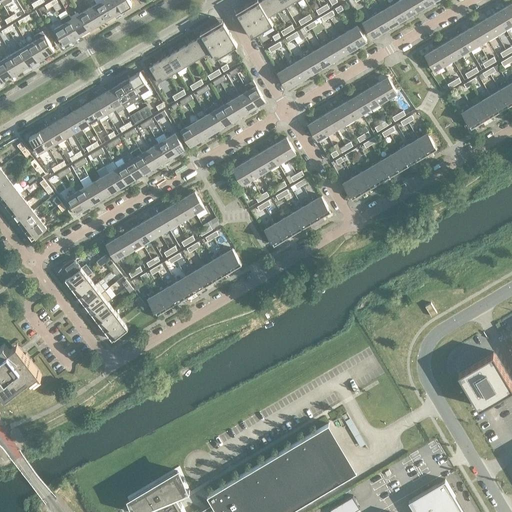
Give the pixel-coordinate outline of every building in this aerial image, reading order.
[(114,14),(105,0),(101,0),(96,3),(106,19),(114,14)] [(122,9),(116,0),(105,0),(114,14),(122,9)] [(129,0),(116,0),(122,9),(132,4),(129,0)] [(273,23),(269,16),(259,0),(238,13),(252,36),(273,23)] [(277,11),(270,0),(259,0),(269,16),(277,11)] [(286,6),(282,0),(270,0),(277,11),(286,6)] [(408,16),(399,0),(390,5),(399,21),(408,16)] [(416,10),(410,0),(398,0),(399,0),(408,16),(416,10)] [(425,5),(422,0),(410,0),(416,10),(425,5)] [(106,19),(96,3),(88,8),(97,24),(106,19)] [(399,21),(390,5),(381,11),(390,26),(399,21)] [(511,23),(511,19),(505,7),(496,12),(505,28),(511,23)] [(97,24),(88,8),(80,13),(89,29),(97,24)] [(390,26),(381,11),(372,16),(381,31),(390,26)] [(505,28),(496,12),(487,17),(496,33),(505,28)] [(60,18),(63,23),(73,39),(81,34),(71,18),(68,13),(60,18)] [(89,29),(80,13),(71,18),(81,34),(89,29)] [(381,31),(372,16),(363,21),(372,37),(381,31)] [(496,33),(487,17),(478,23),(488,38),(496,33)] [(238,45),(224,21),(202,34),(211,50),(216,57),(238,45)] [(73,39),(63,23),(54,28),(64,44),(73,39)] [(488,38),(478,23),(470,28),(479,43),(488,38)] [(358,24),(348,30),(358,45),(367,40),(358,24)] [(479,43),(470,28),(461,33),(470,48),(479,43)] [(358,45),(348,30),(340,35),(349,51),(358,45)] [(470,48),(461,33),(452,38),(461,54),(470,48)] [(45,34),(36,39),(46,55),(54,50),(45,34)] [(211,50),(202,34),(194,39),(203,55),(211,50)] [(349,51),(340,35),(331,40),(340,56),(349,51)] [(461,54),(452,38),(443,43),(452,59),(461,54)] [(46,55),(36,39),(28,44),(37,60),(46,55)] [(203,55),(194,39),(185,44),(194,60),(203,55)] [(340,56),(331,40),(322,46),(331,61),(340,56)] [(452,59),(443,43),(435,49),(444,64),(452,59)] [(37,60),(28,44),(20,49),(29,65),(37,60)] [(194,60),(185,44),(176,49),(185,65),(194,60)] [(331,61),(322,46),(313,51),(323,66),(331,61)] [(29,65),(20,49),(11,53),(21,69),(29,65)] [(185,65),(176,49),(167,55),(177,70),(185,65)] [(444,64),(435,49),(425,54),(434,70),(444,64)] [(323,66),(313,51),(305,56),(314,71),(323,66)] [(21,69),(11,53),(3,58),(13,74),(21,69)] [(177,70),(167,55),(159,60),(168,75),(177,70)] [(314,71),(305,56),(296,61),(305,77),(314,71)] [(13,74),(3,58),(0,60),(0,71),(4,79),(13,74)] [(168,75),(159,60),(149,65),(155,76),(159,81),(168,75)] [(305,77),(296,61),(287,66),(296,82),(305,77)] [(296,82),(287,66),(278,72),(287,87),(296,82)] [(140,71),(130,77),(140,93),(149,87),(140,71)] [(388,76),(379,82),(388,97),(397,91),(388,76)] [(140,93),(130,77),(122,82),(134,103),(143,98),(140,93)] [(134,103),(122,82),(114,87),(123,103),(126,108),(134,103)] [(388,97),(379,82),(370,87),(379,102),(388,97)] [(511,102),(511,88),(509,84),(500,89),(509,105),(511,102)] [(265,100),(256,85),(248,90),(257,105),(265,100)] [(123,103),(114,87),(105,91),(115,107),(123,103)] [(379,102),(370,87),(362,92),(371,107),(379,102)] [(509,105),(500,89),(490,95),(500,110),(509,105)] [(257,105),(248,90),(239,95),(248,110),(257,105)] [(115,107),(105,91),(97,96),(107,112),(115,107)] [(371,107),(362,92),(353,97),(362,113),(371,107)] [(248,110),(239,95),(231,100),(240,115),(248,110)] [(500,110),(490,95),(481,100),(490,116),(500,110)] [(107,112),(97,96),(89,101),(98,117),(107,112)] [(362,113),(353,97),(344,102),(353,118),(362,113)] [(240,115),(231,100),(223,104),(232,120),(240,115)] [(490,116),(481,100),(472,106),(481,121),(490,116)] [(98,117),(89,101),(80,106),(90,122),(98,117)] [(165,106),(163,101),(156,105),(159,109),(165,106)] [(353,118),(344,102),(335,108),(344,123),(353,118)] [(232,120),(223,104),(215,109),(224,125),(232,120)] [(90,122),(80,106),(72,111),(82,127),(90,122)] [(481,121),(472,106),(462,111),(471,127),(481,121)] [(344,123),(335,108),(326,113),(336,128),(344,123)] [(224,125),(215,109),(206,114),(215,130),(224,125)] [(82,127),(72,111),(64,116),(73,132),(82,127)] [(336,128),(326,113),(318,118),(327,133),(336,128)] [(215,130),(206,114),(198,119),(207,135),(215,130)] [(73,132),(64,116),(56,121),(65,137),(73,132)] [(327,133),(318,118),(308,123),(318,139),(327,133)] [(207,135),(198,119),(190,124),(199,139),(207,135)] [(65,137),(56,121),(47,126),(57,142),(65,137)] [(199,139),(190,124),(181,129),(190,145),(199,139)] [(57,142),(47,126),(39,131),(49,147),(57,142)] [(49,147),(39,131),(29,137),(39,153),(49,147)] [(176,132),(167,138),(176,153),(185,148),(176,132)] [(428,132),(418,138),(427,153),(437,147),(428,132)] [(296,152),(287,136),(278,142),(287,157),(296,152)] [(176,153),(167,138),(159,142),(168,158),(176,153)] [(427,153),(418,138),(409,143),(418,159),(427,153)] [(26,147),(21,141),(17,144),(22,150),(26,147)] [(168,158),(159,142),(150,147),(160,163),(168,158)] [(287,157),(278,142),(269,147),(278,162),(287,157)] [(418,159),(409,143),(399,149),(409,164),(418,159)] [(30,153),(26,147),(22,150),(27,156),(30,153)] [(160,163),(150,147),(142,152),(151,168),(160,163)] [(278,162),(269,147),(260,152),(269,168),(278,162)] [(409,164),(399,149),(390,154),(399,170),(409,164)] [(151,168),(142,152),(134,157),(143,173),(151,168)] [(269,168),(260,152),(251,157),(261,173),(269,168)] [(399,170),(390,154),(381,160),(390,175),(399,170)] [(114,162),(117,167),(126,182),(135,177),(126,162),(123,157),(114,162)] [(143,173),(134,157),(126,162),(135,177),(143,173)] [(261,173),(251,157),(243,162),(252,178),(261,173)] [(39,164),(34,158),(30,161),(35,167),(39,164)] [(390,175),(381,160),(371,165),(381,181),(390,175)] [(252,178),(243,162),(233,168),(242,183),(252,178)] [(61,167),(58,163),(52,167),(54,171),(61,167)] [(43,170),(39,164),(35,167),(40,173),(43,170)] [(381,181),(371,165),(362,171),(371,186),(381,181)] [(126,182),(117,167),(109,172),(118,187),(126,182)] [(371,186),(362,171),(353,176),(362,192),(371,186)] [(118,187),(109,172),(101,177),(110,192),(118,187)] [(0,194),(14,184),(7,175),(0,180),(0,194)] [(362,192),(353,176),(343,182),(352,197),(362,192)] [(110,192),(101,177),(92,182),(102,197),(110,192)] [(48,184),(44,178),(40,181),(44,187),(48,184)] [(102,197),(92,182),(84,187),(93,202),(102,197)] [(20,192),(14,184),(0,194),(0,196),(5,204),(20,192)] [(53,190),(48,184),(44,187),(49,193),(53,190)] [(93,202),(84,187),(76,192),(85,207),(93,202)] [(195,190),(186,196),(195,211),(204,206),(195,190)] [(27,201),(20,192),(5,204),(12,212),(27,201)] [(85,207),(76,192),(67,197),(76,212),(85,207)] [(331,210),(322,195),(312,201),(321,216),(331,210)] [(61,202),(57,196),(53,198),(58,204),(61,202)] [(195,211),(186,196),(177,201),(186,217),(195,211)] [(33,210),(27,201),(12,212),(19,221),(33,210)] [(186,217),(177,201),(168,206),(178,222),(186,217)] [(321,216),(312,201),(303,206),(312,222),(321,216)] [(66,208),(61,202),(58,204),(62,210),(66,208)] [(178,222),(168,206),(160,212),(169,227),(178,222)] [(312,222),(303,206),(293,212),(302,227),(312,222)] [(40,218),(33,210),(19,221),(25,229),(40,218)] [(169,227),(160,212),(151,217),(160,232),(169,227)] [(302,227),(293,212),(284,217),(293,233),(302,227)] [(160,232),(151,217),(142,222),(151,237),(160,232)] [(216,217),(210,220),(215,227),(220,224),(216,217)] [(293,233),(284,217),(275,223),(284,238),(293,233)] [(47,227),(40,218),(25,229),(32,238),(47,227)] [(151,237),(142,222),(133,227),(143,243),(151,237)] [(284,238),(275,223),(265,228),(274,244),(284,238)] [(143,243),(133,227),(125,232),(134,248),(143,243)] [(134,248),(125,232),(116,238),(125,253),(134,248)] [(125,253),(116,238),(107,243),(116,259),(125,253)] [(233,248),(223,253),(232,269),(242,263),(233,248)] [(232,269),(223,253),(214,259),(223,274),(232,269)] [(60,269),(67,278),(82,267),(75,258),(76,258),(76,257),(73,259),(69,260),(66,262),(63,264),(61,267),(59,270),(60,269)] [(223,274),(214,259),(204,264),(213,280),(223,274)] [(213,280),(204,264),(195,270),(204,285),(213,280)] [(88,275),(82,267),(67,278),(74,286),(88,275)] [(204,285),(195,270),(186,275),(195,291),(204,285)] [(95,284),(88,275),(74,286),(81,295),(95,284)] [(195,291),(186,275),(176,281),(186,296),(195,291)] [(186,296),(176,281),(167,286),(176,302),(186,296)] [(102,292),(95,284),(81,295),(87,303),(102,292)] [(176,302),(167,286),(158,292),(167,307),(176,302)] [(106,289),(102,292),(87,303),(94,312),(108,301),(113,297),(106,289)] [(167,307),(158,292),(148,298),(157,313),(167,307)] [(115,309),(108,301),(94,312),(101,320),(115,309)] [(437,312),(431,302),(425,306),(431,316),(437,312)] [(121,318),(115,309),(101,320),(107,329),(121,318)] [(128,326),(121,318),(107,329),(114,337),(112,339),(128,327),(128,326)] [(0,387),(0,388),(7,396),(39,371),(41,374),(42,373),(17,341),(17,342),(9,348),(5,343),(4,342),(0,345),(0,387)] [(479,407),(511,387),(511,382),(493,351),(478,360),(476,358),(473,360),(474,363),(459,372),(479,407)] [(287,511),(340,480),(312,432),(207,494),(208,495),(209,495),(213,503),(197,511),(187,511),(182,504),(181,502),(183,500),(181,497),(179,498),(177,495),(190,490),(190,489),(187,490),(175,471),(130,498),(138,511),(134,511),(136,511),(151,506),(154,511),(206,511),(215,507),(218,511),(287,511)] [(409,500),(415,511),(465,511),(445,479),(409,500)] [(353,495),(330,508),(332,511),(351,511),(360,507),(353,495)]
